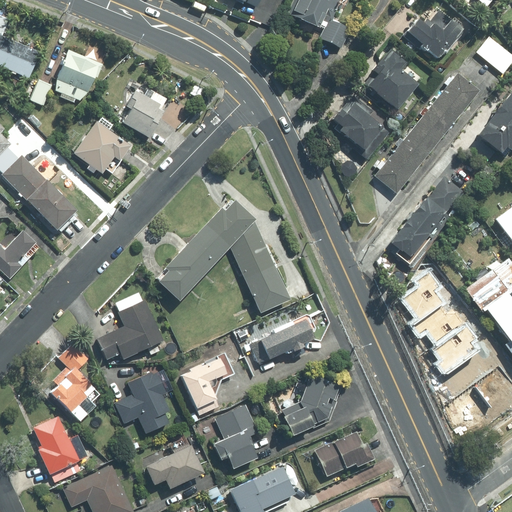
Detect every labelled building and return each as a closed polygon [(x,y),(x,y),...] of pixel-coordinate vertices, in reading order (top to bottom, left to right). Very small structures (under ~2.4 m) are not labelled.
[(255,0),(231,0),(252,9),(255,0)] [(290,0),(283,15),(315,29),(312,36),(338,51),(349,31),(328,23),(339,0),(290,0)] [(494,0),(469,0),(485,11),(494,0)] [(414,21),(400,36),(435,64),(461,33),(435,12),(426,22),(419,26),(414,21)] [(27,41),(0,29),(0,60),(16,67),(27,41)] [(94,52),(60,37),(43,75),(76,91),(94,52)] [(493,49),(483,59),(499,74),(509,64),(493,49)] [(387,54),(359,87),(392,115),(415,87),(397,71),(401,66),(387,54)] [(43,75),(30,69),(21,89),(35,95),(43,75)] [(144,80),(129,69),(110,95),(117,100),(109,111),(135,129),(153,104),(146,100),(150,94),(139,86),(144,80)] [(476,93),(453,74),(368,178),(391,197),(476,93)] [(511,91),(510,89),(471,138),(500,161),(511,145),(511,91)] [(371,114),(350,96),(327,123),(332,127),(328,132),(363,162),(387,134),(366,120),(371,114)] [(115,133),(86,109),(62,140),(91,163),(115,133)] [(66,199),(13,142),(0,154),(0,175),(42,221),(66,199)] [(343,178),(344,179),(345,179),(347,178),(348,178),(349,177),(350,176),(351,175),(352,174),(352,173),(353,171),(353,170),(352,169),(352,167),(351,166),(350,165),(349,164),(348,164),(347,163),(346,163),(344,163),(343,163),(341,163),(340,164),(339,165),(338,166),(338,167),(337,169),(337,170),(337,171),(337,173),(338,174),(338,175),(339,176),(340,177),(341,178),(343,178)] [(460,193),(442,178),(423,199),(442,214),(460,193)] [(231,196),(152,279),(176,302),(231,246),(260,311),(290,298),(254,218),(231,196)] [(440,215),(419,199),(383,246),(404,261),(440,215)] [(511,204),(491,220),(511,249),(511,204)] [(0,264),(12,254),(7,248),(23,233),(13,222),(0,234),(0,264)] [(511,270),(503,259),(461,289),(511,361),(511,306),(504,295),(511,288),(511,270)] [(161,338),(138,288),(124,295),(129,304),(116,310),(123,325),(94,339),(103,358),(121,350),(123,356),(161,338)] [(455,293),(420,314),(450,369),(487,348),(455,293)] [(297,321),(247,343),(256,364),(306,341),(297,321)] [(60,394),(50,404),(68,420),(94,393),(83,382),(89,365),(74,352),(60,367),(70,376),(56,390),(60,394)] [(222,379),(212,359),(174,377),(193,417),(211,408),(202,389),(222,379)] [(161,390),(153,373),(124,386),(128,396),(112,403),(121,425),(134,419),(141,434),(164,424),(160,415),(167,412),(161,398),(171,394),(168,387),(161,390)] [(294,409),(278,416),(287,438),(325,422),(338,395),(307,381),(294,409)] [(242,406),(212,419),(222,441),(209,447),(217,466),(225,462),(228,469),(255,457),(250,444),(251,425),(242,406)] [(56,426),(47,407),(25,417),(34,437),(28,439),(43,472),(73,459),(69,450),(78,446),(67,422),(56,426)] [(366,460),(354,434),(313,452),(325,479),(366,460)] [(186,447),(140,468),(149,488),(161,482),(166,491),(200,475),(186,447)] [(128,511),(108,468),(58,490),(67,510),(84,502),(88,511),(128,511)] [(271,472),(231,492),(240,511),(253,511),(284,497),(271,472)] [(375,511),(369,498),(339,511),(375,511)]
